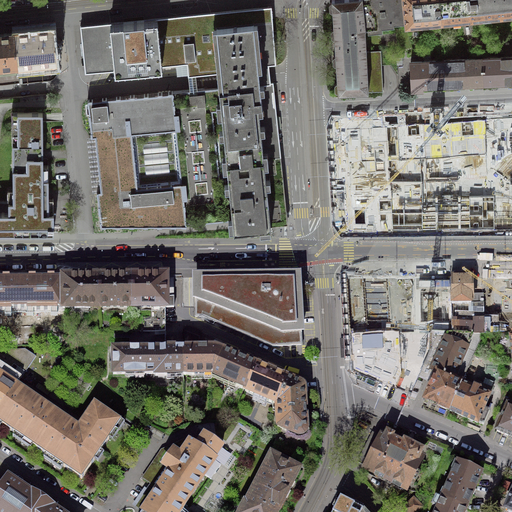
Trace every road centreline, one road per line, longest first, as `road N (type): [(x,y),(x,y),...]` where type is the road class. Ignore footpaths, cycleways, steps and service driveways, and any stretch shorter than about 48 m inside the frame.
road 1 (primary): [(0,254),(322,252)]
road 2 (tertiary): [(291,0),(300,213),(322,252)]
road 3 (residential): [(330,382),(511,461)]
road 4 (residential): [(511,99),(318,109)]
road 5 (primary): [(322,252),(511,251)]
road 6 (tertiary): [(322,252),(318,109)]
road 7 (tertiary): [(330,382),(322,252)]
